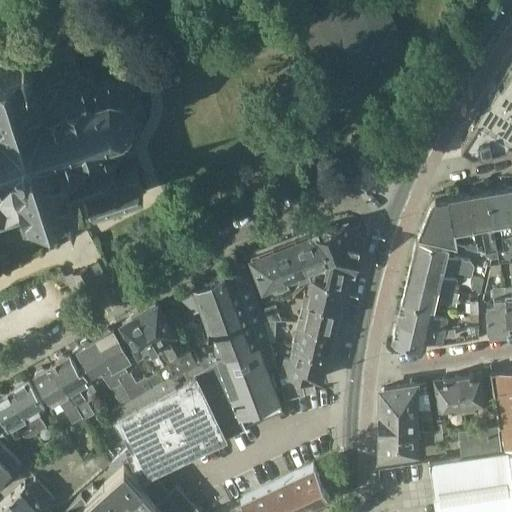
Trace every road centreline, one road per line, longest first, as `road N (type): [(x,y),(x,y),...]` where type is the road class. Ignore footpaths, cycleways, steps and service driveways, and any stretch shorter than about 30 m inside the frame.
road 1 (residential): [(401,189),(293,203),(0,367)]
road 2 (secondary): [(401,189),(511,10)]
road 3 (secondary): [(356,382),(401,189)]
road 4 (residential): [(511,348),(356,382)]
road 5 (secondary): [(355,511),(356,382)]
